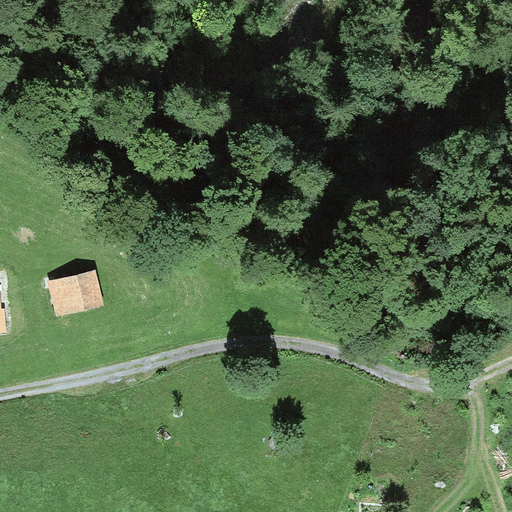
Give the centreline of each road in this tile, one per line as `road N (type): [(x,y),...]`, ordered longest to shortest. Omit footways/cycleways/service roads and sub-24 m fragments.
road 1 (track): [(0,401),(198,354),(255,349),(311,350),(402,382),(444,385),(511,364)]
road 2 (track): [(478,380),(468,478),(437,511)]
